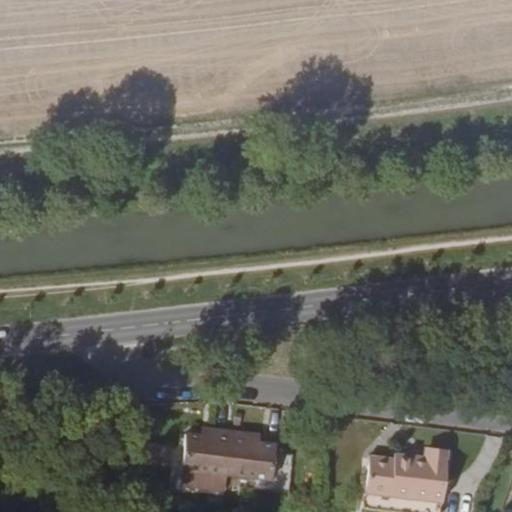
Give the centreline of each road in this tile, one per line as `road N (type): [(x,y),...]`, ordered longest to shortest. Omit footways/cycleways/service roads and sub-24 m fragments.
road 1 (track): [(0,153),(511,91)]
road 2 (residential): [(113,327),(128,360),(150,378),(262,384),(511,421)]
road 3 (tertiary): [(113,327),(511,286)]
